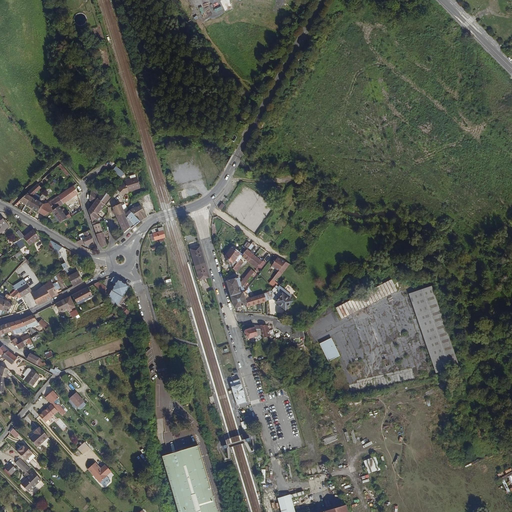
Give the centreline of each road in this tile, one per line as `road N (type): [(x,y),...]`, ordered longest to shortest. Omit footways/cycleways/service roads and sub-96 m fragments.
road 1 (residential): [(196,205),(272,458)]
road 2 (tertiary): [(322,0),(219,188),(196,205)]
road 3 (residential): [(114,268),(0,322)]
road 4 (tertiary): [(0,205),(109,259)]
